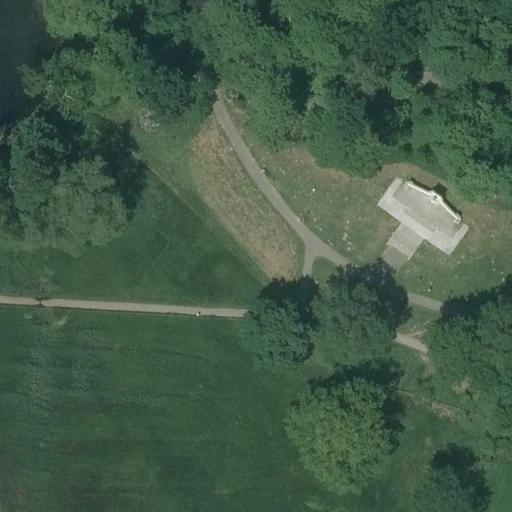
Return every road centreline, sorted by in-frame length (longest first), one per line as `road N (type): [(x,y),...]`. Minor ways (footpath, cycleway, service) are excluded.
road 1 (track): [(511,100),(426,79),(218,0)]
road 2 (track): [(0,300),(299,317)]
road 3 (track): [(314,244),(220,115),(177,0)]
road 4 (track): [(299,317),(387,335),(511,382)]
road 5 (track): [(511,318),(421,302),(314,244)]
